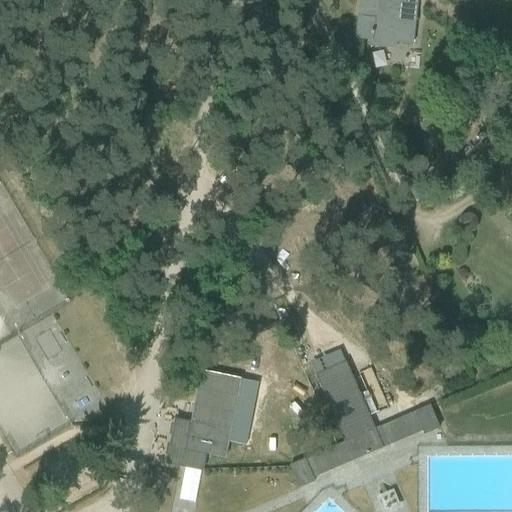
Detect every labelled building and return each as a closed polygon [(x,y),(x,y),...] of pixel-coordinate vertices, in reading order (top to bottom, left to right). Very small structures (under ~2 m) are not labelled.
[(370,47),(394,49),(395,44),(412,45),(416,0),(390,0),(390,2),(376,1),(376,0),(360,0),(359,19),(357,19),(356,40),(371,41),(370,47)] [(471,77),(480,79),(481,72),(497,74),(499,62),(475,58),(471,77)] [(336,448),(289,467),(297,486),(299,490),(314,483),(308,469),(348,451),(353,462),(382,450),(378,439),(418,422),(424,436),(439,430),(437,427),(430,408),(374,431),(346,364),(316,377),(345,444),(336,448)] [(165,456),(168,456),(166,465),(201,472),(205,455),(224,459),(240,381),(200,373),(190,425),(174,421),(170,446),(167,446),(165,456)] [(196,511),(216,511),(218,491),(199,489),(196,511)]
